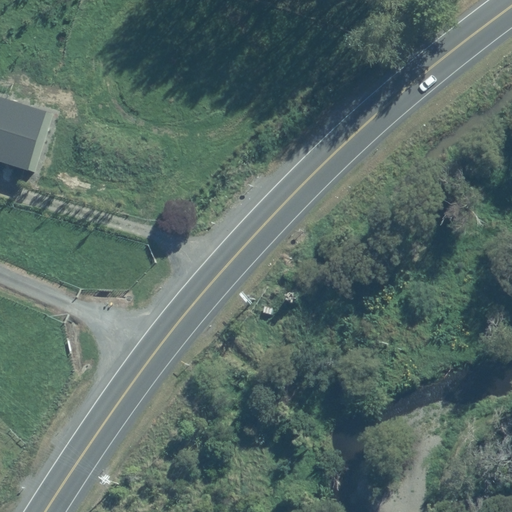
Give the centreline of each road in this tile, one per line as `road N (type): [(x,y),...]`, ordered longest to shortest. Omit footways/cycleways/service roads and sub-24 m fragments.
road 1 (secondary): [(46,511),(195,299),(310,175)]
road 2 (secondary): [(511,7),(411,83),(310,175)]
